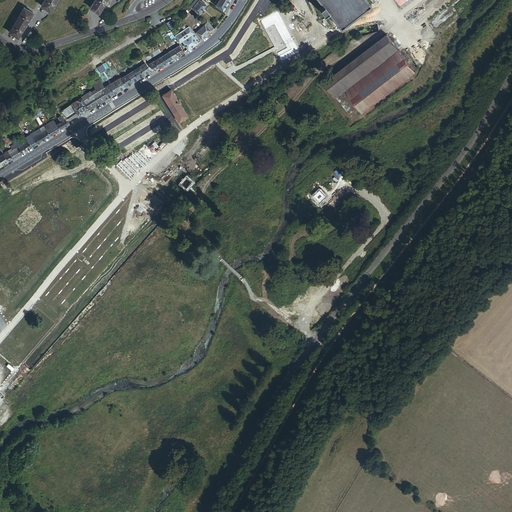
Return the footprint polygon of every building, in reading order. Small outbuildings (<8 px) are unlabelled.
[(50,10),(56,0),(44,0),(41,5),(50,10)] [(100,12),(107,0),(95,0),(91,7),(100,12)] [(206,4),(200,0),(194,0),(190,5),(192,7),(199,12),(206,4)] [(227,3),(228,0),(218,0),(216,4),(223,9),(227,3)] [(370,8),(364,0),(317,0),(324,9),(320,12),(324,18),(329,15),(342,30),(370,8)] [(25,26),(33,12),(24,7),(9,32),(18,37),(23,28),(25,26)] [(196,29),(206,19),(202,17),(196,23),(196,24),(193,26),(196,29)] [(210,31),(213,27),(208,20),(195,32),(201,39),(210,31)] [(199,41),(188,26),(174,35),(175,36),(178,41),(179,42),(182,40),(188,49),(199,41)] [(414,71),(388,36),(326,85),(336,99),(347,91),(362,111),(414,71)] [(188,49),(182,40),(179,42),(185,50),(188,49)] [(184,51),(179,44),(174,47),(179,54),(184,51)] [(179,54),(174,47),(169,50),(173,57),(179,54)] [(173,57),(169,50),(164,53),(168,61),(173,57)] [(168,61),(164,53),(159,57),(163,64),(168,61)] [(150,70),(142,57),(136,60),(144,73),(150,70)] [(163,64),(159,57),(154,60),(158,67),(163,64)] [(144,73),(136,60),(134,62),(137,67),(135,68),(133,69),(138,77),(144,73)] [(158,67),(154,60),(149,63),(153,70),(158,67)] [(138,77),(133,69),(132,70),(130,71),(127,66),(124,68),(132,81),(138,77)] [(132,81),(124,68),(122,69),(125,74),(123,76),(121,77),(126,85),(132,81)] [(121,77),(118,72),(117,72),(120,77),(117,79),(114,74),(111,76),(119,89),(126,85),(121,77)] [(119,89),(111,76),(109,77),(112,83),(111,83),(108,78),(106,79),(107,81),(109,84),(114,92),(119,89)] [(107,96),(103,88),(105,87),(102,82),(100,79),(93,83),(95,87),(91,89),(96,96),(95,97),(98,102),(107,96)] [(114,92),(109,84),(107,85),(105,82),(104,80),(102,82),(105,87),(103,88),(107,96),(114,92)] [(95,97),(90,90),(90,89),(86,92),(85,90),(80,93),(83,97),(86,102),(95,97)] [(179,125),(189,119),(173,90),(163,96),(179,125)] [(70,119),(89,107),(86,102),(83,97),(82,97),(61,109),(70,119)] [(89,107),(98,102),(95,97),(86,102),(89,107)] [(60,128),(68,123),(58,115),(56,117),(59,120),(56,121),(60,128)] [(49,135),(54,132),(51,126),(50,127),(48,125),(52,122),(51,120),(43,125),(49,135)] [(54,132),(60,128),(56,121),(53,123),(52,122),(48,125),(50,127),(51,126),(54,132)] [(45,138),(49,135),(43,125),(38,128),(41,133),(42,133),(45,138)] [(41,133),(38,128),(34,131),(40,141),(45,138),(42,133),(41,133)] [(40,141),(34,131),(29,134),(35,144),(40,141)] [(35,144),(29,134),(24,137),(30,147),(35,144)] [(24,137),(20,140),(26,149),(30,147),(24,137)] [(20,140),(15,143),(21,152),(26,149),(20,140)] [(21,152),(15,143),(11,145),(17,155),(21,152)] [(12,148),(8,151),(12,158),(17,155),(12,148)] [(12,158),(8,151),(3,154),(7,161),(12,158)] [(185,179),(183,186),(189,188),(191,181),(185,179)]
